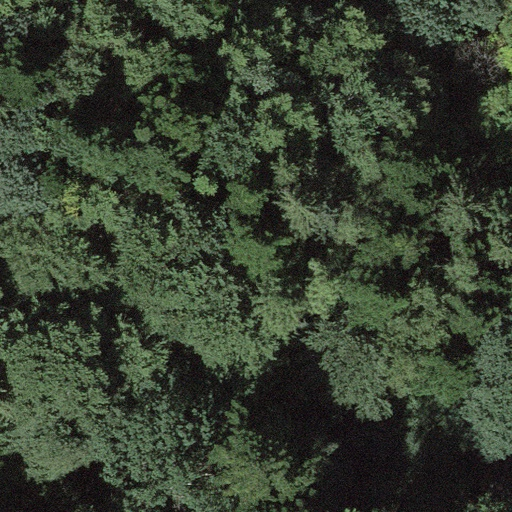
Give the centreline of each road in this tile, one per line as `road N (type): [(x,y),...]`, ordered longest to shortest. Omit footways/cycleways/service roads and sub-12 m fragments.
road 1 (motorway): [(0,249),(145,257),(511,345)]
road 2 (motorway): [(511,105),(177,33),(0,18)]
road 3 (track): [(511,168),(330,0)]
